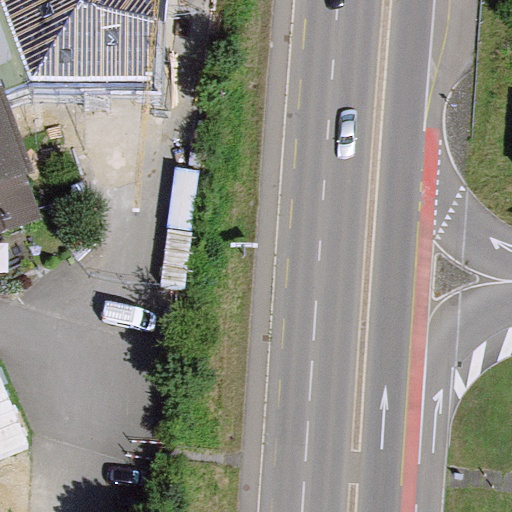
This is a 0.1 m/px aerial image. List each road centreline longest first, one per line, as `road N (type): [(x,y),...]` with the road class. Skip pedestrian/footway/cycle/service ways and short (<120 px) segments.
road 1 (secondary): [(339,0),(303,511)]
road 2 (secondary): [(381,469),(409,113)]
road 3 (residential): [(381,469),(457,325),(511,294)]
road 4 (residential): [(511,258),(450,211),(409,113)]
